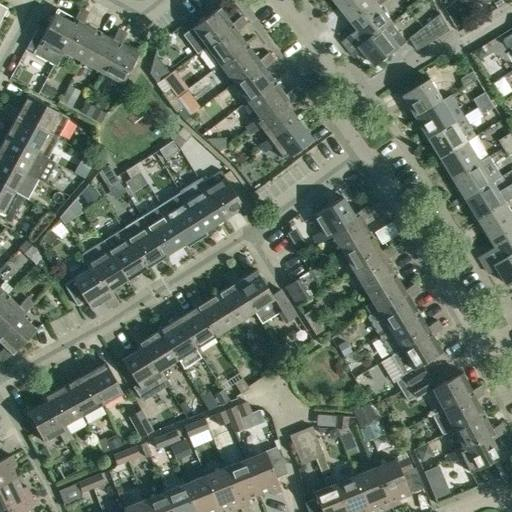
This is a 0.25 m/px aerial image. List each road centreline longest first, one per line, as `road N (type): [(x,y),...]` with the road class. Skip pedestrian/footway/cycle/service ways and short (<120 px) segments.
road 1 (residential): [(0,380),(248,235),(362,150)]
road 2 (residential): [(511,356),(506,346),(479,340),(362,150)]
road 3 (residential): [(354,98),(511,15)]
road 4 (residential): [(59,511),(0,400)]
road 5 (residential): [(354,98),(281,0)]
